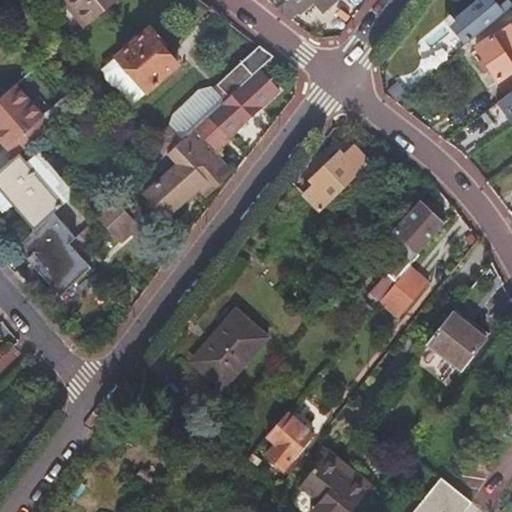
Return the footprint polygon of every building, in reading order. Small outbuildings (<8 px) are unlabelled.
[(118,0),(60,0),(59,2),(83,30),(118,0)] [(288,0),(299,12),(311,0),(288,0)] [(461,40),(465,44),(511,4),(511,0),(476,0),(452,21),(465,36),(461,40)] [(424,33),(437,60),(463,47),(450,20),(424,33)] [(476,46),(507,93),(511,89),(511,29),(509,25),(476,46)] [(164,43),(150,27),(115,58),(100,70),(103,73),(104,79),(111,86),(116,87),(131,105),(145,93),(177,66),(160,46),(164,43)] [(273,56),(259,45),(217,83),(220,86),(229,96),(231,95),(259,69),(273,56)] [(211,113),(207,117),(227,139),(278,90),(259,69),(231,95),(229,96),(226,99),(214,110),(211,113)] [(217,89),(226,99),(229,96),(220,86),(217,89)] [(22,153),(50,128),(16,88),(0,101),(0,133),(10,146),(6,148),(15,158),(22,153)] [(153,142),(165,156),(174,148),(191,132),(193,130),(207,117),(211,113),(214,110),(226,99),(217,89),(205,100),(173,129),(170,127),(153,142)] [(511,89),(507,93),(496,103),(511,123),(511,89)] [(230,171),(193,130),(191,132),(174,148),(165,156),(175,167),(142,196),(147,202),(143,206),(153,216),(157,212),(162,217),(195,186),(196,186),(194,184),(200,178),(211,189),(230,171)] [(306,197),(318,209),(368,162),(357,149),(348,159),(339,149),(311,178),(318,185),(306,197)] [(15,158),(0,170),(0,207),(4,212),(12,205),(35,231),(53,214),(75,195),(40,153),(30,162),(22,153),(15,158)] [(196,186),(195,186),(203,196),(211,189),(200,178),(194,184),(196,186)] [(137,225),(114,202),(97,218),(120,241),(137,225)] [(413,261),(420,253),(417,251),(442,221),(422,203),(397,232),(408,242),(394,259),(398,262),(371,293),(380,301),(384,296),(413,261)] [(68,288),(90,267),(86,263),(69,244),(75,238),(53,214),(35,231),(18,246),(60,294),(68,288)] [(69,244),(86,263),(96,253),(79,235),(75,238),(69,244)] [(382,252),(375,246),(357,267),(364,273),(382,252)] [(413,261),(384,296),(403,312),(432,277),(413,261)] [(56,299),(70,315),(82,304),(68,288),(60,294),(56,299)] [(221,389),(267,337),(236,308),(210,335),(214,339),(192,362),(221,389)] [(486,338),(452,312),(427,344),(461,370),(486,338)] [(511,423),(511,406),(492,430),(501,437),(511,423)] [(311,434),(288,413),(268,436),(275,443),(270,449),(286,462),(311,434)] [(295,482),(310,494),(334,463),(319,451),(295,482)] [(334,463),(310,494),(314,497),(317,492),(342,511),(343,511),(368,481),(341,460),(337,465),(334,463)] [(149,471),(144,476),(160,490),(165,485),(149,471)] [(459,511),(470,499),(437,475),(407,511),(459,511)] [(160,490),(144,476),(140,481),(156,495),(160,490)]
